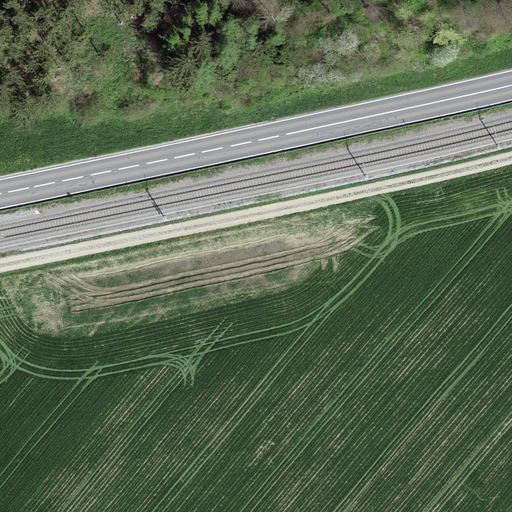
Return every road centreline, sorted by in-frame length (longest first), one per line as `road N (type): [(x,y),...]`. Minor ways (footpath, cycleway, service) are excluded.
road 1 (track): [(0,266),(511,156)]
road 2 (secondary): [(511,85),(0,193)]
